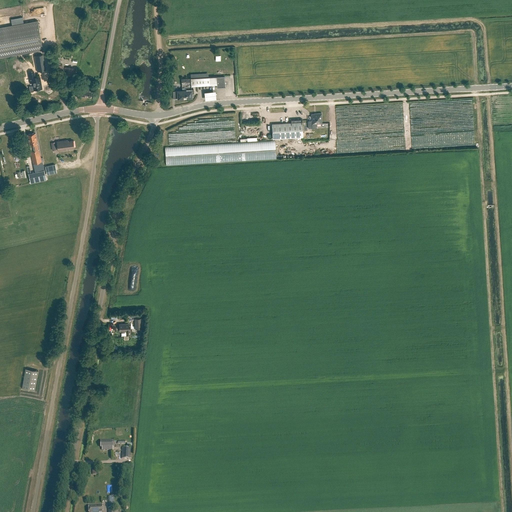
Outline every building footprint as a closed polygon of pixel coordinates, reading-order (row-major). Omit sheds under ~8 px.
[(0,58),(43,51),(38,21),(0,27),(0,58)] [(35,56),(37,72),(47,70),(44,54),(35,56)] [(65,72),(64,75),(72,76),(74,69),(63,67),(63,71),(65,72)] [(42,89),(40,77),(35,78),(33,71),(28,72),(30,83),(31,83),(32,86),(29,87),(30,92),(33,91),(34,90),(42,89)] [(191,89),(191,86),(216,85),(217,88),(225,88),(225,77),(208,77),(208,73),(190,74),(190,78),(182,79),(182,90),(178,91),(173,91),(173,98),(174,99),(183,99),(183,98),(192,97),(191,94),(193,94),(193,89),(191,89)] [(91,98),(92,92),(90,92),(91,88),(87,88),(86,91),(79,90),(78,96),(91,98)] [(215,91),(205,93),(205,100),(216,99),(215,91)] [(322,123),(322,114),(311,114),(312,121),(308,121),(308,128),(317,128),(317,124),(322,123)] [(303,137),(302,122),(272,124),(273,139),(303,137)] [(27,135),(31,151),(33,164),(44,162),(43,158),(41,158),(39,149),(37,143),(38,143),(35,133),(27,135)] [(73,141),(68,141),(68,140),(57,142),(58,151),(70,150),(70,148),(74,148),(73,141)] [(275,141),(163,147),(164,165),(276,159),(275,141)] [(55,164),(45,167),(47,175),(57,173),(55,164)] [(120,331),(126,331),(126,335),(131,335),(131,331),(131,328),(129,328),(129,324),(119,324),(120,331)] [(35,390),(38,371),(25,369),(22,388),(35,390)] [(113,450),(113,440),(101,440),(101,448),(102,448),(102,450),(113,450)] [(131,448),(122,448),(122,459),(130,459),(131,448)]
